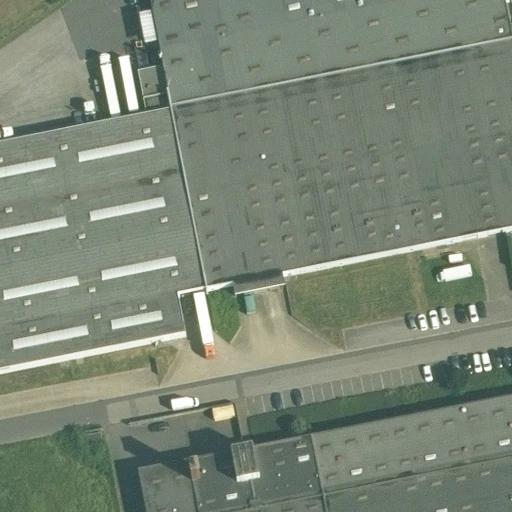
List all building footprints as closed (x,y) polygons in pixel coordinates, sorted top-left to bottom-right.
[(511,0),(149,0),(163,69),(172,114),(207,292),(207,293),(511,233),(511,0)] [(163,69),(138,74),(146,119),(172,114),(163,69)] [(146,119),(0,147),(0,375),(185,339),(177,298),(207,292),(172,114),(146,119)] [(61,367),(0,378),(0,386),(63,374),(61,367)] [(511,511),(511,401),(138,476),(145,511),(511,511)] [(100,437),(78,441),(81,451),(102,447),(100,437)]
